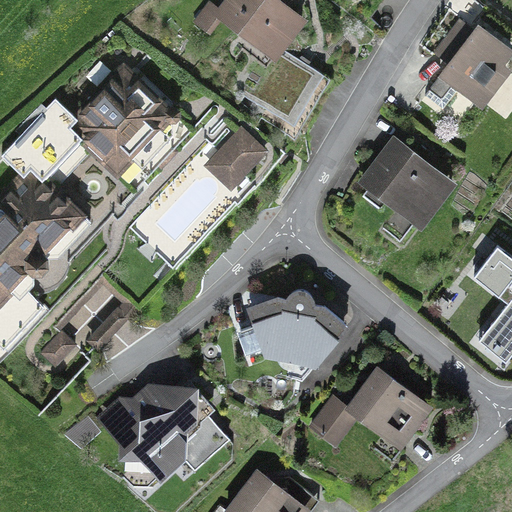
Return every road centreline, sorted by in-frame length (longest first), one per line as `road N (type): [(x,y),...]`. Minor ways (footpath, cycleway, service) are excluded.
road 1 (residential): [(511,418),(284,227)]
road 2 (residential): [(284,227),(431,0)]
road 3 (residential): [(117,370),(284,227)]
road 4 (residential): [(392,511),(511,418)]
